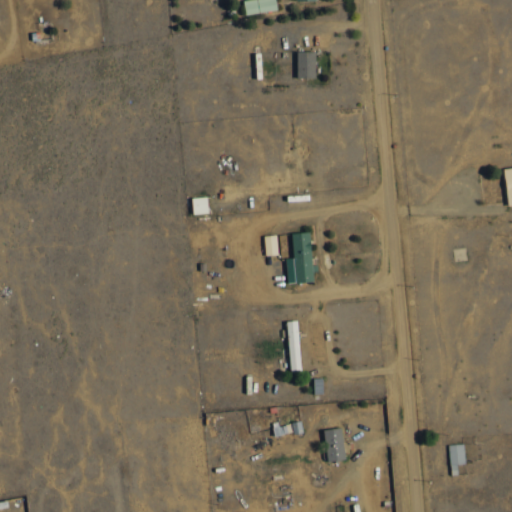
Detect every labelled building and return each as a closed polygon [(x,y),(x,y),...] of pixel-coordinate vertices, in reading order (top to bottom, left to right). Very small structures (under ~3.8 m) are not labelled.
[(277,9),(274,0),(246,0),(243,1),(246,15),(277,9)] [(315,78),(315,52),(297,52),(296,78),(315,78)] [(508,206),(511,205),(511,167),(503,168),(508,206)] [(207,213),(207,197),(191,197),(192,214),(207,213)] [(313,282),(310,232),(291,233),(292,258),(285,258),(287,283),(313,282)] [(278,254),(276,234),(263,236),(265,255),(278,254)] [(287,320),(288,370),(299,370),(298,320),(287,320)] [(327,461),(345,458),(340,427),(322,430),(327,461)]
